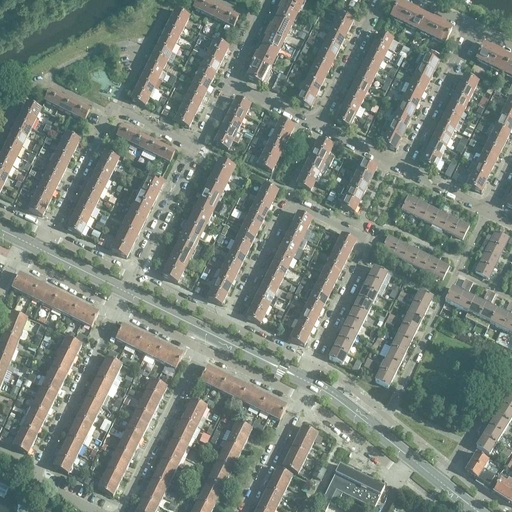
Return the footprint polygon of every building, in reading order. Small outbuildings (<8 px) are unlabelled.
[(207,16),(212,6),(199,0),(198,0),(193,10),(207,16)] [(298,14),(305,0),(286,0),(284,1),(282,5),(298,14)] [(418,32),(425,17),(417,13),(417,12),(406,6),(406,7),(398,3),(391,19),(418,32)] [(292,27),(298,14),(282,5),(279,10),(281,11),(276,20),(292,27)] [(220,23),(225,12),(212,6),(207,16),(220,23)] [(185,27),(189,19),(175,12),(171,21),(185,27)] [(233,29),(238,19),(225,12),(220,23),(233,29)] [(348,32),(353,22),(340,16),(335,26),(348,32)] [(445,45),(452,30),(445,26),(445,25),(434,20),(433,21),(425,17),(418,32),(445,45)] [(285,41),(292,27),(276,20),(272,28),(270,28),(268,33),(285,41)] [(180,36),(185,27),(171,21),(167,30),(180,36)] [(344,42),(348,32),(335,26),(330,35),(344,42)] [(176,45),(180,36),(167,30),(162,38),(176,45)] [(278,55),(285,41),(268,33),(266,37),(267,39),(263,47),(278,55)] [(339,51),(344,42),(330,35),(326,44),(339,51)] [(388,51),(393,42),(379,35),(375,45),(388,51)] [(172,54),(176,45),(162,38),(158,47),(172,54)] [(224,58),(228,49),(215,43),(210,52),(224,58)] [(334,60),(339,51),(326,44),(321,54),(334,60)] [(383,61),(388,51),(375,45),(370,54),(383,61)] [(503,74),(510,59),(502,55),(503,54),(491,48),(491,49),(484,46),(476,61),(503,74)] [(167,63),(172,54),(158,47),(153,56),(167,63)] [(271,69),(278,55),(263,47),(259,56),(257,56),(254,60),(271,69)] [(431,51),(429,56),(438,59),(440,54),(431,51)] [(219,67),(224,58),(210,52),(206,61),(219,67)] [(330,70),(334,60),(321,54),(316,63),(330,70)] [(379,70),(383,61),(370,54),(365,63),(379,70)] [(163,72),(167,63),(153,56),(149,65),(163,72)] [(434,74),(438,65),(425,58),(420,68),(434,74)] [(511,78),(511,59),(510,59),(503,74),(511,78)] [(262,86),(271,69),(254,60),(252,65),(253,67),(247,79),(262,86)] [(215,76),(219,67),(206,61),(201,69),(215,76)] [(325,79),(330,70),(316,63),(312,73),(325,79)] [(374,80),(379,70),(365,63),(361,73),(374,80)] [(158,81),(163,72),(149,65),(145,74),(158,81)] [(429,84),(434,74),(420,68),(415,77),(429,84)] [(211,85),(215,76),(201,69),(197,78),(211,85)] [(320,89),(325,79),(312,73),(307,82),(320,89)] [(369,89),(374,80),(361,73),(356,82),(369,89)] [(154,90),(158,81),(145,74),(140,83),(154,90)] [(424,93),(429,84),(415,77),(411,86),(424,93)] [(473,94),(478,84),(464,77),(460,87),(473,94)] [(206,94),(211,85),(197,78),(193,87),(206,94)] [(316,98),(320,89),(307,82),(302,91),(316,98)] [(365,98),(369,89),(356,82),(351,92),(365,98)] [(149,99),(154,90),(140,83),(136,92),(149,99)] [(420,102),(424,93),(411,86),(406,96),(420,102)] [(202,103),(206,94),(193,87),(188,96),(202,103)] [(468,103),(473,94),(460,87),(455,96),(468,103)] [(313,103),(316,98),(302,91),(296,103),(311,110),(312,107),(314,103),(313,103)] [(145,108),(149,99),(136,92),(131,101),(145,108)] [(360,108),(365,98),(351,92),(347,101),(360,108)] [(59,110),(64,99),(50,93),(45,103),(59,110)] [(197,112),(202,103),(188,96),(184,105),(197,112)] [(415,112),(420,102),(406,96),(402,105),(415,112)] [(464,112),(468,103),(455,96),(450,106),(464,112)] [(71,116),(76,106),(64,99),(59,110),(71,116)] [(246,117),(250,107),(236,101),(232,110),(246,117)] [(355,117),(360,108),(347,101),(342,110),(355,117)] [(36,121),(41,111),(27,105),(22,114),(36,121)] [(193,121),(197,112),(184,105),(179,114),(193,121)] [(410,121),(415,112),(402,105),(397,114),(410,121)] [(84,123),(90,112),(76,106),(71,116),(84,123)] [(459,122),(464,112),(450,106),(446,115),(459,122)] [(241,125),(246,117),(232,110),(228,119),(241,125)] [(349,129),(355,117),(342,110),(339,116),(338,115),(336,119),(335,122),(349,129)] [(511,124),(511,113),(505,110),(501,119),(511,124)] [(31,131),(36,121),(22,114),(18,124),(31,131)] [(189,130),(193,121),(179,114),(175,123),(189,130)] [(406,130),(410,121),(397,114),(392,124),(406,130)] [(455,131),(459,122),(446,115),(441,124),(455,131)] [(237,134),(241,125),(228,119),(223,127),(237,134)] [(509,135),(511,129),(511,124),(501,119),(496,128),(509,135)] [(289,138),(294,129),(280,122),(276,131),(289,138)] [(27,140),(31,131),(18,124),(13,133),(27,140)] [(401,140),(406,130),(392,124),(388,133),(401,140)] [(450,140),(455,131),(441,124),(437,134),(450,140)] [(233,143),(237,134),(223,127),(219,136),(233,143)] [(130,145),(135,135),(122,128),(117,139),(130,145)] [(505,144),(509,135),(496,128),(491,138),(505,144)] [(285,147),(289,138),(276,131),(271,140),(285,147)] [(22,149),(27,140),(13,133),(8,143),(22,149)] [(399,145),(401,140),(388,133),(382,145),(396,153),(397,150),(399,145)] [(445,150),(450,140),(437,134),(432,143),(445,150)] [(143,152),(148,141),(135,135),(130,145),(143,152)] [(75,152),(80,142),(66,136),(61,145),(75,152)] [(228,152),(233,143),(219,136),(214,146),(228,152)] [(462,154),(468,140),(462,138),(457,152),(462,154)] [(500,154),(505,144),(491,138),(487,147),(500,154)] [(281,156),(285,147),(271,140),(267,149),(281,156)] [(156,158),(161,148),(148,141),(143,152),(156,158)] [(328,157),(333,148),(319,141),(314,150),(328,157)] [(17,159),(22,149),(8,143),(4,152),(17,159)] [(441,159),(445,150),(432,143),(427,152),(441,159)] [(70,162),(75,152),(61,145),(57,155),(70,162)] [(496,163),(500,154),(487,147),(482,156),(496,163)] [(170,165),(175,154),(161,148),(156,158),(170,165)] [(276,165),(281,156),(267,149),(263,158),(276,165)] [(324,166),(328,157),(314,150),(310,159),(324,166)] [(0,162),(13,168),(17,159),(4,152),(0,159),(0,162)] [(434,172),(441,159),(427,152),(425,158),(424,157),(422,161),(420,164),(434,172)] [(66,171),(70,162),(57,155),(52,164),(66,171)] [(114,171),(118,162),(105,155),(100,165),(114,171)] [(491,172),(496,163),(482,156),(478,166),(491,172)] [(272,174),(276,165),(263,158),(258,167),(272,174)] [(319,175),(324,166),(310,159),(306,168),(319,175)] [(0,173),(8,178),(13,168),(0,162),(0,173)] [(227,185),(234,170),(219,162),(212,177),(227,185)] [(372,178),(376,170),(363,163),(358,172),(372,178)] [(61,180),(66,171),(52,164),(47,174),(61,180)] [(109,181),(114,171),(100,165),(95,174),(109,181)] [(486,182),(491,172),(478,166),(473,175),(486,182)] [(315,184),(319,175),(306,168),(301,177),(315,184)] [(367,187),(372,178),(358,172),(354,181),(367,187)] [(56,190),(61,180),(47,174),(43,183),(56,190)] [(104,190),(109,181),(95,174),(91,183),(104,190)] [(484,187),(486,182),(473,175),(467,187),(481,195),(483,190),(485,187),(484,187)] [(220,199),(227,185),(212,177),(205,191),(220,199)] [(310,193),(315,184),(301,177),(297,186),(310,193)] [(155,202),(164,184),(155,179),(153,183),(147,180),(140,195),(155,202)] [(363,196),(367,187),(354,181),(349,190),(363,196)] [(52,199),(56,190),(43,183),(38,192),(52,199)] [(100,199),(104,190),(91,183),(86,193),(100,199)] [(273,203),(278,193),(264,187),(259,196),(273,203)] [(359,205),(363,196),(349,190),(345,199),(359,205)] [(213,213),(220,199),(205,191),(198,206),(213,213)] [(47,209),(52,199),(38,192),(33,202),(47,209)] [(95,209),(100,199),(86,193),(82,202),(95,209)] [(148,217),(155,202),(140,195),(133,209),(148,217)] [(268,213),(273,203),(259,196),(255,206),(268,213)] [(412,216),(418,203),(408,198),(401,211),(412,216)] [(354,215),(359,205),(345,199),(340,208),(354,215)] [(42,218),(47,209),(33,202),(28,212),(42,218)] [(91,218),(95,209),(82,202),(77,211),(91,218)] [(422,221),(428,208),(418,203),(412,216),(422,221)] [(206,228),(213,213),(198,206),(191,220),(206,228)] [(263,222),(268,213),(255,206),(250,215),(263,222)] [(432,226),(438,213),(428,208),(422,221),(432,226)] [(141,231),(148,217),(133,209),(126,224),(141,231)] [(86,227),(91,218),(77,211),(72,220),(86,227)] [(442,231),(448,217),(438,213),(432,226),(442,231)] [(259,231),(263,222),(250,215),(245,225),(259,231)] [(307,232),(312,222),(298,215),(293,225),(307,232)] [(452,236),(458,222),(448,217),(442,231),(452,236)] [(81,237),(86,227),(72,220),(67,231),(81,237)] [(199,242),(206,228),(191,220),(184,234),(199,242)] [(462,241),(468,229),(469,228),(458,222),(452,236),(462,241)] [(134,245),(141,231),(126,224),(118,238),(134,245)] [(254,241),(259,231),(245,225),(241,234),(254,241)] [(302,241),(307,232),(293,225),(288,234),(302,241)] [(305,241),(313,243),(315,234),(307,232),(305,241)] [(504,250),(509,239),(495,233),(490,243),(504,250)] [(192,256),(199,242),(184,234),(177,249),(192,256)] [(249,250),(254,241),(241,234),(236,243),(249,250)] [(297,250),(302,241),(288,234),(284,244),(297,250)] [(351,253),(355,244),(342,237),(337,246),(351,253)] [(126,260),(134,245),(118,238),(111,252),(126,260)] [(392,256),(399,243),(388,238),(382,251),(392,256)] [(245,260),(249,250),(236,243),(231,253),(245,260)] [(402,261),(409,248),(399,243),(392,256),(402,261)] [(499,260),(504,250),(490,243),(485,253),(499,260)] [(293,260),(297,250),(284,244),(279,253),(293,260)] [(346,263),(351,253),(337,246),(332,256),(346,263)] [(412,266),(419,253),(409,248),(402,261),(412,266)] [(185,271),(192,256),(177,249),(169,263),(185,271)] [(240,269),(245,260),(231,253),(227,262),(240,269)] [(288,269),(293,260),(279,253),(275,263),(288,269)] [(422,271),(429,258),(419,253),(412,266),(422,271)] [(494,270),(499,260),(485,253),(480,263),(494,270)] [(341,272),(346,263),(332,256),(328,265),(341,272)] [(432,276),(439,263),(429,258),(422,271),(432,276)] [(235,279),(240,269),(227,262),(222,272),(235,279)] [(177,285),(185,271),(169,263),(162,278),(177,285)] [(284,279),(288,269),(275,263),(270,272),(284,279)] [(443,281),(448,270),(449,268),(439,263),(432,276),(443,281)] [(489,280),(494,270),(480,263),(475,274),(489,280)] [(337,282),(341,272),(328,265),(323,275),(337,282)] [(382,286),(387,275),(374,269),(369,279),(382,286)] [(231,288),(235,279),(222,272),(217,281),(231,288)] [(279,288),(284,279),(270,272),(265,281),(279,288)] [(22,295),(29,280),(19,275),(12,290),(22,295)] [(332,291),(337,282),(323,275),(318,284),(332,291)] [(377,296),(382,286),(369,279),(364,289),(377,296)] [(32,300),(39,285),(29,280),(22,295),(32,300)] [(226,297),(231,288),(217,281),(212,291),(226,297)] [(274,298),(279,288),(265,281),(261,291),(274,298)] [(327,300),(332,291),(318,284),(314,294),(327,300)] [(42,305),(49,290),(39,285),(32,300),(42,305)] [(372,306),(377,296),(364,289),(359,299),(372,306)] [(457,308),(463,295),(451,289),(445,302),(457,308)] [(52,310),(59,295),(49,290),(42,305),(52,310)] [(221,307),(226,297),(212,291),(208,300),(221,307)] [(270,307),(274,298),(261,291),(256,300),(270,307)] [(427,311),(433,299),(419,293),(414,304),(427,311)] [(323,310),(327,300),(314,294),(309,303),(323,310)] [(61,315),(69,300),(59,295),(52,310),(61,315)] [(468,314),(474,300),(463,295),(457,308),(468,314)] [(367,316),(372,306),(359,299),(354,309),(367,316)] [(71,320),(79,304),(69,300),(61,315),(71,320)] [(265,316),(270,307),(256,300),(251,310),(265,316)] [(479,319),(485,306),(474,300),(468,314),(479,319)] [(318,319),(323,310),(309,303),(304,312),(318,319)] [(81,324),(89,309),(79,304),(71,320),(81,324)] [(421,322),(427,311),(414,304),(408,315),(421,322)] [(490,325),(497,312),(485,306),(479,319),(490,325)] [(91,329),(99,314),(89,309),(81,324),(91,329)] [(362,326),(367,316),(354,309),(349,320),(362,326)] [(260,326),(265,316),(251,310),(247,319),(260,326)] [(313,329),(318,319),(304,312),(300,322),(313,329)] [(501,330),(508,317),(497,312),(490,325),(501,330)] [(23,331),(28,321),(12,315),(8,325),(23,331)] [(416,333),(421,322),(408,315),(403,327),(416,333)] [(511,335),(511,319),(508,317),(501,330),(511,335)] [(357,336),(362,326),(349,320),(344,330),(357,336)] [(309,338),(313,329),(300,322),(295,331),(309,338)] [(19,342),(23,331),(8,325),(4,335),(19,342)] [(126,347),(133,331),(123,326),(116,342),(126,347)] [(410,344),(416,333),(403,327),(397,338),(410,344)] [(352,346),(357,336),(344,330),(339,340),(352,346)] [(136,351),(143,336),(133,331),(126,347),(136,351)] [(304,348),(309,338),(295,331),(290,341),(304,348)] [(0,345),(15,352),(19,342),(4,335),(0,344),(0,345)] [(146,356),(153,341),(143,336),(136,351),(146,356)] [(405,356),(410,344),(397,338),(392,349),(405,356)] [(77,357),(82,347),(67,340),(61,350),(77,357)] [(347,356),(352,346),(339,340),(334,350),(347,356)] [(155,361),(163,346),(153,341),(146,356),(155,361)] [(0,357),(11,362),(15,352),(0,345),(0,357)] [(165,366),(173,351),(163,346),(155,361),(165,366)] [(399,367),(405,356),(392,349),(386,360),(399,367)] [(72,367),(76,358),(77,357),(61,350),(57,360),(72,367)] [(342,367),(347,356),(334,350),(329,360),(342,367)] [(176,371),(181,360),(183,356),(173,351),(165,366),(176,371)] [(0,369),(7,372),(11,362),(0,357),(0,369)] [(117,377),(122,367),(107,359),(102,370),(117,377)] [(67,377),(72,367),(57,360),(52,370),(67,377)] [(394,378),(399,367),(386,360),(380,371),(394,378)] [(210,388),(218,373),(207,368),(200,383),(210,388)] [(62,387),(67,377),(52,370),(47,379),(62,387)] [(112,387),(117,377),(102,370),(97,380),(112,387)] [(388,389),(394,378),(380,371),(375,383),(388,389)] [(220,393),(228,378),(218,373),(210,388),(220,393)] [(230,398),(237,383),(228,378),(220,393),(230,398)] [(57,397),(62,387),(47,379),(42,389),(57,397)] [(107,397),(112,387),(97,380),(92,389),(107,397)] [(162,399),(167,389),(152,382),(147,392),(162,399)] [(240,403),(247,388),(237,383),(230,398),(240,403)] [(250,408),(257,393),(247,388),(240,403),(250,408)] [(52,407),(57,397),(42,389),(37,399),(52,407)] [(102,407),(107,397),(92,389),(87,399),(102,407)] [(157,409),(162,400),(162,399),(147,392),(142,402),(157,409)] [(259,413),(267,398),(257,393),(250,408),(259,413)] [(511,411),(511,397),(509,395),(503,406),(511,411)] [(269,418),(277,402),(267,398),(259,413),(269,418)] [(47,416),(52,407),(37,399),(32,409),(47,416)] [(97,417),(102,407),(87,399),(82,409),(97,417)] [(152,419),(157,409),(142,402),(137,412),(152,419)] [(202,419),(207,409),(192,402),(187,412),(202,419)] [(280,423),(287,408),(277,402),(269,418),(280,423)] [(509,425),(511,419),(511,411),(503,406),(496,417),(509,425)] [(42,426),(47,416),(32,409),(27,419),(42,426)] [(92,427),(97,417),(82,409),(77,419),(92,427)] [(147,429),(152,419),(137,412),(132,422),(147,429)] [(197,429),(202,419),(187,412),(182,422),(197,429)] [(502,435),(509,425),(496,417),(490,427),(502,435)] [(38,436),(42,426),(27,419),(22,429),(38,436)] [(88,436),(92,427),(77,419),(72,429),(88,436)] [(96,420),(94,426),(107,431),(110,423),(104,421),(104,423),(96,420)] [(142,439),(147,429),(132,422),(127,431),(142,439)] [(192,439),(197,429),(182,422),(177,432),(192,439)] [(247,441),(252,431),(237,424),(232,434),(247,441)] [(496,446),(502,435),(490,427),(483,438),(496,446)] [(312,446),(317,436),(302,428),(297,439),(312,446)] [(33,446),(38,436),(22,429),(18,439),(33,446)] [(83,446),(88,436),(72,429),(68,439),(83,446)] [(137,449),(142,439),(127,431),(122,441),(137,449)] [(187,449),(192,439),(177,432),(172,441),(187,449)] [(203,434),(201,441),(208,443),(211,436),(203,434)] [(242,451),(247,441),(232,434),(227,444),(242,451)] [(489,457),(496,446),(483,438),(476,449),(489,457)] [(28,456),(33,446),(18,439),(12,449),(28,456)] [(78,456),(83,446),(68,439),(63,449),(78,456)] [(308,456),(312,446),(297,439),(292,449),(308,456)] [(132,459),(137,449),(122,441),(117,451),(132,459)] [(183,459),(187,449),(172,441),(167,451),(183,459)] [(237,461),(242,451),(227,444),(222,454),(237,461)] [(511,451),(505,447),(503,450),(510,455),(511,451)] [(73,466),(78,456),(63,449),(58,458),(73,466)] [(303,466),(308,456),(292,449),(288,458),(303,466)] [(510,455),(503,450),(501,454),(508,458),(510,455)] [(128,468),(132,459),(117,451),(112,461),(128,468)] [(178,469),(183,459),(167,451),(162,461),(178,469)] [(232,471),(237,461),(222,454),(217,464),(232,471)] [(495,479),(483,472),(488,463),(476,455),(465,473),(477,481),(475,483),(488,491),(495,479)] [(68,476),(73,466),(58,458),(53,469),(68,476)] [(298,476),(303,466),(288,458),(282,469),(298,476)] [(123,478),(128,468),(112,461),(108,471),(123,478)] [(173,478),(178,469),(162,461),(158,471),(173,478)] [(227,481),(232,471),(217,464),(212,473),(227,481)] [(374,511),(384,489),(383,488),(384,486),(382,485),(381,487),(353,473),(353,472),(347,469),(346,470),(339,467),(318,510),(321,511),(325,511),(330,504),(336,507),(342,495),(374,511)] [(320,482),(325,473),(318,469),(313,478),(320,482)] [(118,488),(123,478),(108,471),(103,481),(118,488)] [(168,488),(173,478),(158,471),(153,481),(168,488)] [(287,488),(292,478),(277,471),(272,481),(287,488)] [(223,491),(227,481),(212,473),(207,483),(223,491)] [(511,482),(500,475),(497,481),(495,479),(488,491),(493,494),(511,506),(511,482)] [(113,499),(118,488),(103,481),(98,491),(113,499)] [(163,498),(168,488),(153,481),(148,491),(163,498)] [(282,498),(287,488),(272,481),(267,491),(282,498)] [(218,501),(223,491),(207,483),(202,493),(218,501)] [(0,484),(0,496),(4,499),(9,490),(0,484)] [(158,508),(163,498),(148,491),(143,500),(158,508)] [(277,508),(282,498),(267,491),(262,501),(277,508)] [(213,510),(218,501),(202,493),(198,503),(213,510)] [(141,511),(156,511),(158,508),(143,500),(138,510),(141,511)] [(260,511),(275,511),(277,508),(262,501),(257,511),(260,511)] [(212,511),(213,510),(198,503),(193,511),(212,511)]
